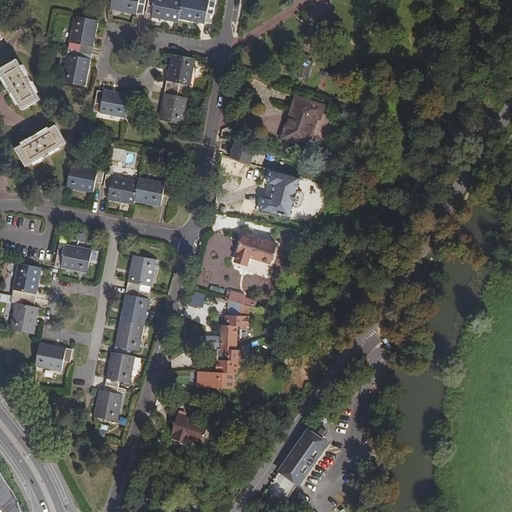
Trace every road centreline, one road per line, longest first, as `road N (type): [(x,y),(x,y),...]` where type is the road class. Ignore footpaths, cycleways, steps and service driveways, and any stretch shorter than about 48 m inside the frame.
road 1 (unclassified): [(511,123),(428,254),(380,308),(238,511)]
road 2 (residential): [(109,511),(189,239)]
road 3 (residential): [(189,239),(223,49)]
road 4 (residential): [(110,28),(102,75),(149,84),(158,37)]
road 5 (residential): [(104,293),(57,285),(48,329),(95,340)]
